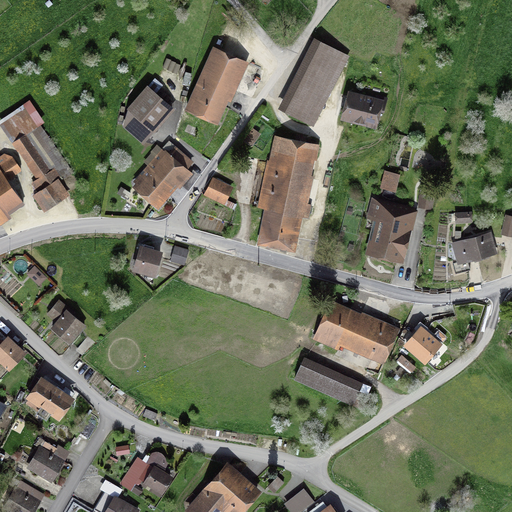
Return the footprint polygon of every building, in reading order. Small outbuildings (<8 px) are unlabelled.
[(317,41),(282,111),(316,128),(351,59),(317,41)] [(213,45),(184,108),(218,123),(228,100),(231,101),(249,61),(213,45)] [(127,106),(122,125),(143,143),(174,108),(147,84),(127,106)] [(385,103),(355,96),(350,119),(380,126),(385,103)] [(44,209),(71,191),(44,152),(51,147),(25,109),(2,125),(38,177),(32,181),(39,191),(34,194),(44,209)] [(254,128),(245,138),(252,144),(261,134),(254,128)] [(322,149),(275,137),(256,209),(267,212),(261,236),(298,245),(322,149)] [(162,148),(134,183),(163,207),(192,173),(162,148)] [(0,164),(0,210),(18,198),(6,180),(20,170),(11,157),(0,164)] [(400,173),(384,169),(380,188),(396,191),(400,173)] [(234,186),(213,176),(204,194),(225,205),(234,186)] [(435,193),(420,190),(418,207),(432,209),(435,193)] [(418,208),(372,196),(366,217),(376,219),(371,239),(369,238),(365,252),(403,262),(418,208)] [(472,211),(455,211),(455,223),(472,222),(472,211)] [(511,215),(505,214),(500,234),(511,236),(511,215)] [(491,231),(451,242),(458,264),(497,253),(491,231)] [(160,254),(145,249),(138,269),(153,273),(160,254)] [(89,324),(58,300),(47,313),(58,321),(52,328),(72,344),(89,324)] [(446,307),(408,342),(427,362),(464,327),(446,307)] [(397,335),(331,309),(318,343),(383,369),(397,335)] [(88,337),(78,348),(84,353),(94,342),(88,337)] [(0,350),(0,360),(2,362),(10,369),(26,351),(12,338),(0,351),(0,350)] [(364,393),(302,366),(295,382),(357,409),(364,393)] [(78,402),(47,381),(33,402),(64,423),(78,402)] [(159,415),(147,409),(143,417),(155,423),(159,415)] [(67,466),(43,452),(32,470),(56,484),(67,466)] [(173,479),(153,467),(144,482),(164,494),(173,479)] [(242,511),(256,496),(224,470),(187,511),(242,511)] [(39,511),(44,504),(17,488),(4,511),(39,511)] [(305,489),(288,503),(294,511),(296,511),(313,499),(305,489)] [(136,511),(116,500),(107,511),(136,511)] [(334,511),(325,500),(308,511),(334,511)]
